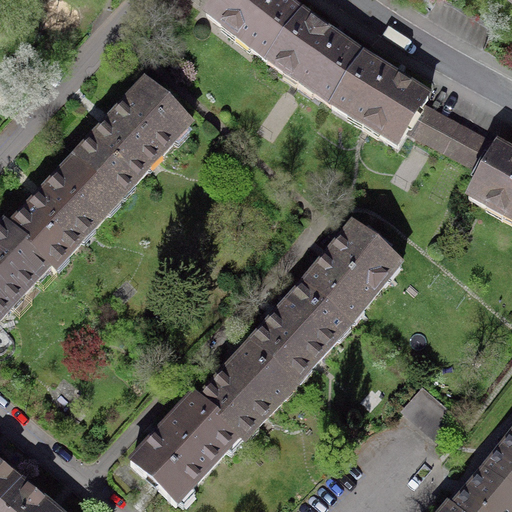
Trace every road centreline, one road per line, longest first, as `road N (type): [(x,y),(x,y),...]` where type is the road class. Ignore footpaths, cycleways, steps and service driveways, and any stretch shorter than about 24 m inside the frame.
road 1 (residential): [(143,0),(0,154)]
road 2 (residential): [(353,0),(511,96)]
road 3 (residential): [(118,511),(0,411)]
